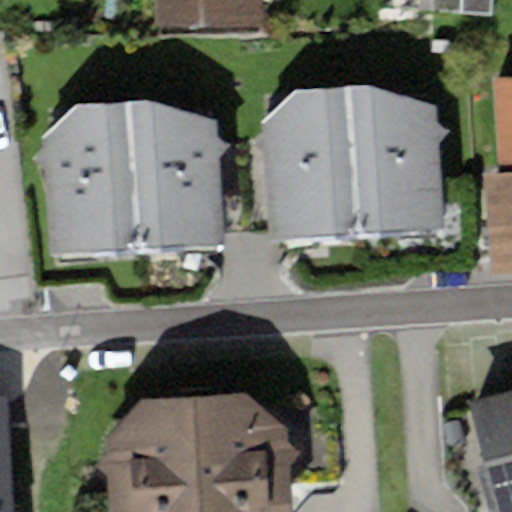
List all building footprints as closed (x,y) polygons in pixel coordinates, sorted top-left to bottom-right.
[(155,0),(156,26),(265,28),(264,0),(155,0)] [(431,12),(432,0),(378,0),(378,8),(431,12)] [(494,0),(432,0),(431,12),(493,17),(494,0)] [(511,78),(493,80),(499,172),(483,173),(492,276),(511,274),(511,78)] [(296,92),(263,125),(264,134),(254,144),(265,154),(271,242),(447,229),(441,143),(450,131),(439,123),(438,109),(372,86),(296,92)] [(76,106),(44,139),(44,149),(35,158),(46,168),(52,257),(228,244),(221,157),(230,146),(220,138),(219,124),(153,100),(76,106)] [(511,511),(511,391),(470,403),(500,511),(511,511)] [(16,511),(9,392),(0,392),(0,511),(16,511)] [(246,392),(140,400),(105,439),(107,457),(98,466),(108,475),(111,511),(295,511),(292,472),(327,469),(323,412),(311,405),(267,408),(246,392)]
